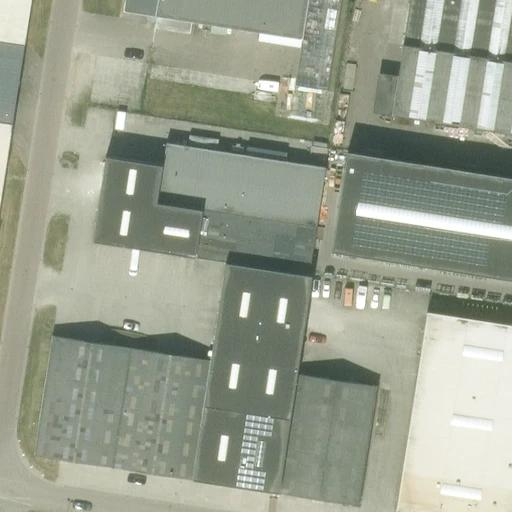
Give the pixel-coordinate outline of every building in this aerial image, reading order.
[(0,0),(0,203),(31,0),(0,0)] [(294,86),(326,91),(340,0),(124,0),(123,12),(148,16),(147,24),(155,25),(154,29),(189,34),(191,22),(302,40),(294,86)] [(511,0),(409,0),(392,116),(511,134),(511,0)] [(308,275),(325,168),(165,143),(163,165),(106,157),(93,242),(225,262),(308,275)] [(511,177),(347,152),(332,251),(511,279),(511,177)] [(308,275),(225,262),(210,361),(192,479),(279,493),(297,374),(311,275),(308,275)] [(396,511),(399,511),(511,511),(511,325),(427,312),(396,511)] [(34,455),(192,479),(210,361),(52,337),(34,455)] [(279,493),(358,505),(377,387),(297,374),(279,493)]
